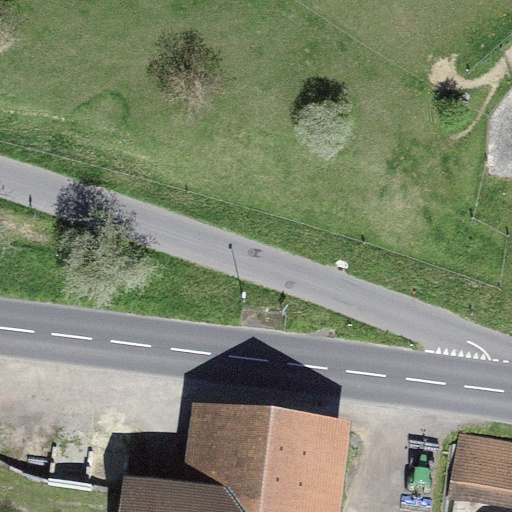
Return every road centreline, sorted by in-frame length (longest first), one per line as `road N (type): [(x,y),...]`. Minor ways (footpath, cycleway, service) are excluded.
road 1 (unclassified): [(511,362),(196,242),(0,179)]
road 2 (secondary): [(511,394),(0,328)]
